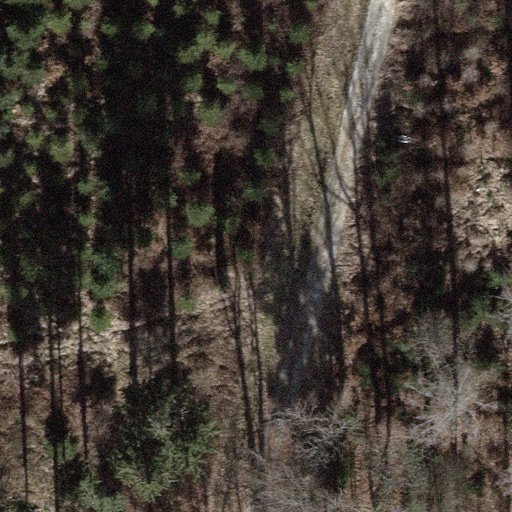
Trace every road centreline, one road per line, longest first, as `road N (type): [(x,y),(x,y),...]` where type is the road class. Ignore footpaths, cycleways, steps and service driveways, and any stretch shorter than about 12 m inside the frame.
road 1 (track): [(261,511),(322,251),(404,0)]
road 2 (track): [(322,251),(134,348),(0,356)]
